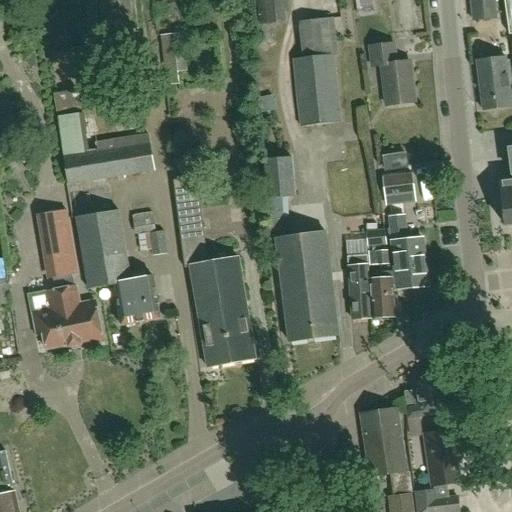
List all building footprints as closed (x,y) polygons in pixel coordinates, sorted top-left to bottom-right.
[(495,0),(471,0),(473,21),(497,18),(495,0)] [(116,79),(124,76),(138,70),(128,48),(121,11),(92,15),(92,18),(84,20),(85,32),(92,31),(92,36),(97,36),(101,59),(100,59),(103,68),(109,66),(116,79)] [(298,22),(303,60),(293,61),(301,129),(341,124),(332,56),(339,55),(334,18),(298,22)] [(160,36),(162,46),(166,85),(179,84),(177,73),(187,72),(183,34),(160,36)] [(393,44),(369,47),(372,68),(381,67),(386,106),(414,103),(410,73),(407,73),(406,62),(395,63),(393,44)] [(511,104),(506,57),(477,61),(483,111),(511,106),(511,104)] [(87,145),(82,115),(79,90),(65,92),(55,94),(54,94),(58,117),(64,156),(63,156),(68,184),(68,186),(156,171),(149,134),(112,140),(87,145)] [(511,148),(510,149),(511,167),(511,173),(499,175),(506,227),(511,225),(511,148)] [(406,154),(383,158),(385,172),(408,168),(406,154)] [(208,157),(188,167),(192,175),(212,166),(208,157)] [(292,158),(265,161),(268,200),(295,198),(292,158)] [(385,203),(417,199),(414,173),(382,177),(385,203)] [(173,181),(179,226),(186,269),(190,268),(206,368),(256,360),(239,259),(208,264),(196,178),(173,181)] [(67,210),(37,215),(42,245),(48,279),(54,278),(56,290),(46,292),(50,310),(32,313),(37,339),(44,338),(46,350),(63,347),(65,351),(105,344),(98,303),(97,303),(97,300),(81,303),(78,285),(74,286),(72,275),(79,273),(72,240),(67,210)] [(75,219),(88,290),(88,292),(114,287),(121,327),(160,320),(152,278),(130,282),(117,212),(75,219)] [(164,231),(156,233),(153,212),(133,216),(135,235),(139,235),(141,252),(152,251),(153,256),(168,254),(164,231)] [(271,241),(276,241),(289,343),(314,340),(339,336),(326,234),(301,237),(291,239),(289,218),(269,221),(271,241)] [(405,218),(389,220),(398,291),(429,287),(423,240),(408,242),(405,218)] [(366,232),(368,247),(387,246),(385,230),(366,232)] [(390,265),(388,251),(369,252),(370,267),(390,265)] [(348,260),(347,260),(352,320),(372,318),(369,281),(368,274),(367,258),(348,260)] [(382,280),(369,281),(372,318),(394,316),(391,275),(382,276),(382,280)] [(0,280),(0,305),(10,304),(6,280),(0,280)] [(127,348),(124,332),(113,335),(116,350),(127,348)] [(440,369),(414,383),(415,390),(405,392),(408,418),(448,413),(447,404),(451,404),(448,373),(440,369)] [(407,472),(398,409),(362,414),(371,476),(390,474),(393,496),(390,496),(391,511),(414,511),(412,494),(413,494),(410,472),(407,472)] [(453,431),(425,435),(433,486),(460,482),(453,431)] [(0,511),(19,511),(6,452),(0,453),(0,511)] [(436,500),(435,490),(417,493),(419,511),(457,511),(460,511),(458,497),(436,500)]
